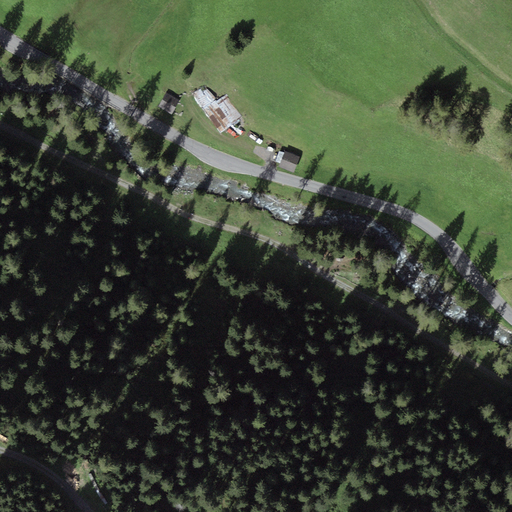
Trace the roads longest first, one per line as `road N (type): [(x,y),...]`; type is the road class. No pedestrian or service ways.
road 1 (tertiary): [(0,33),(210,154),(416,219),(511,324)]
road 2 (track): [(0,130),(269,240),(375,305)]
road 3 (track): [(375,305),(511,387)]
